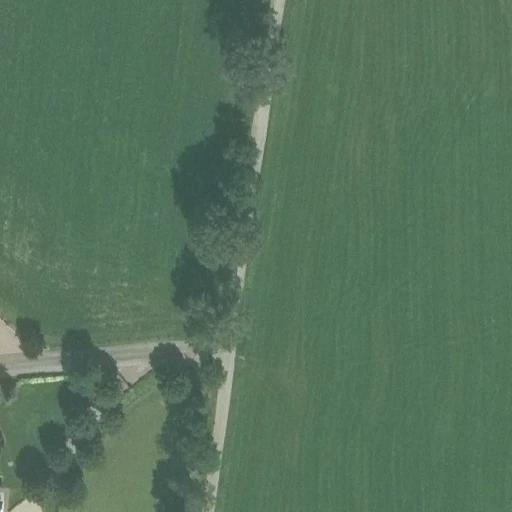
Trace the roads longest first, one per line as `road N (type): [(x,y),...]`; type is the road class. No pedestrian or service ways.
road 1 (track): [(230,348),(243,208),(280,0)]
road 2 (track): [(230,348),(0,366)]
road 3 (unclassified): [(203,511),(230,348)]
